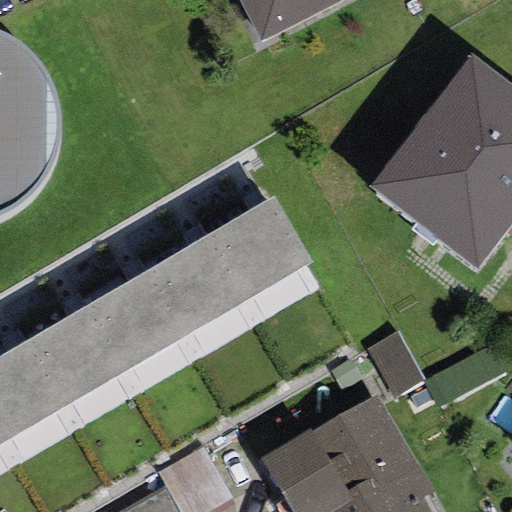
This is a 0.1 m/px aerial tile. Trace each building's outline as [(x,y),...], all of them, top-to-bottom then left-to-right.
[(239,0),(261,42),(341,0),(239,0)] [(0,31),(0,30),(0,212),(2,212),(16,205),(28,196),(41,182),(52,165),(57,149),(58,136),(59,124),(59,114),(59,103),(55,92),(51,79),(46,68),(35,57),(27,49),(17,41),(9,35),(0,31)] [(511,225),(511,86),(471,56),(372,186),(479,268),(511,225)] [(272,196),(0,354),(0,446),(312,264),(272,196)] [(397,332),(367,349),(394,398),(424,382),(397,332)] [(309,430),(260,458),(290,511),(427,511),(420,499),(433,492),(377,394),(311,432),(309,430)] [(202,448),(157,473),(166,488),(178,511),(210,511),(231,501),(202,448)] [(178,511),(166,488),(121,511),(178,511)]
